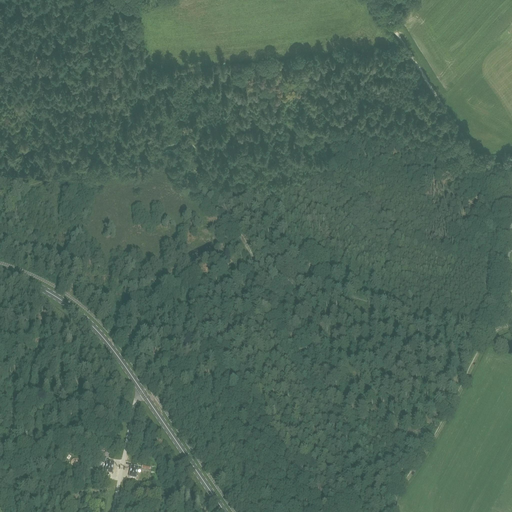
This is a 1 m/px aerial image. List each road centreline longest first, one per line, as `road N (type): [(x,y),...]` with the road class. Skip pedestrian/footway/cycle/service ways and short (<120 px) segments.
road 1 (track): [(46,0),(33,30),(57,176),(193,140),(252,259),(294,282),(294,297),(150,390)]
road 2 (track): [(511,195),(496,186),(373,0)]
road 3 (track): [(511,326),(483,345),(397,511)]
road 4 (primary): [(143,394),(72,309),(0,270)]
road 5 (primary): [(224,511),(143,394)]
road 6 (residential): [(112,511),(134,400),(143,394)]
